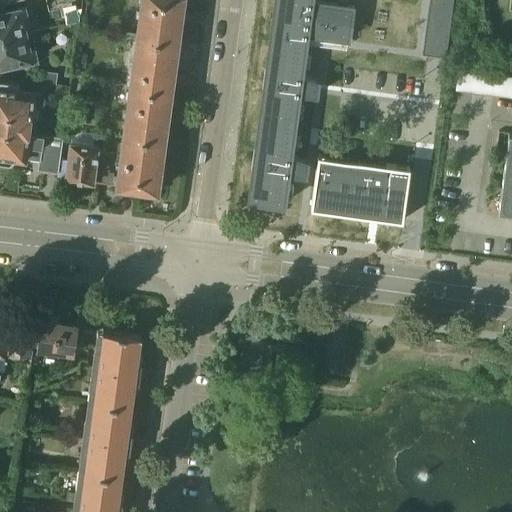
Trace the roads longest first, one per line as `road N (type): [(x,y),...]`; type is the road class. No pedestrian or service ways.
road 1 (residential): [(511,303),(199,260)]
road 2 (residential): [(199,260),(231,0)]
road 3 (residential): [(164,511),(199,260)]
road 4 (residential): [(199,260),(0,234)]
